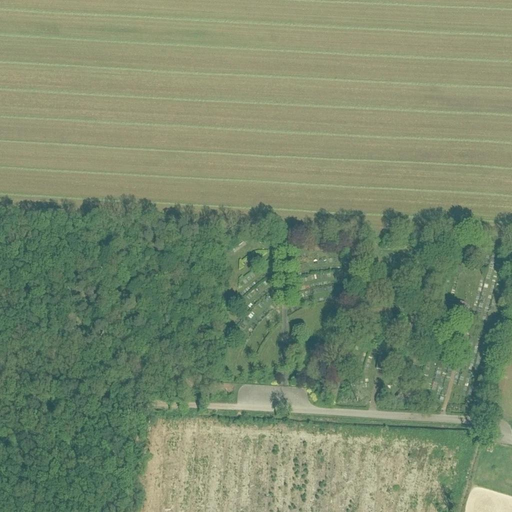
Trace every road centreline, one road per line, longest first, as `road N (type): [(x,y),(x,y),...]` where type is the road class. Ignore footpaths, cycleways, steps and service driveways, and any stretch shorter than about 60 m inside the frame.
road 1 (unclassified): [(511,442),(472,421),(236,406)]
road 2 (track): [(236,406),(0,392)]
